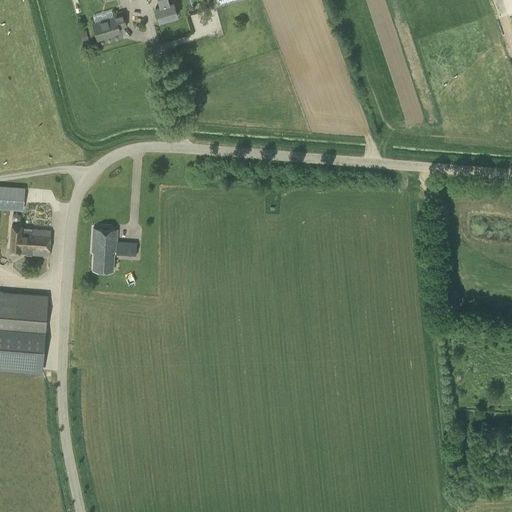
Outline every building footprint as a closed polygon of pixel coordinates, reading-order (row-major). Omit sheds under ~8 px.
[(157,0),(159,7),(155,8),(159,22),(177,16),(173,3),(169,4),(168,0),(157,0)] [(113,18),(93,24),(98,40),(108,37),(108,36),(119,32),(118,28),(126,26),(122,12),(112,15),(113,18)] [(25,187),(0,185),(0,209),(23,211),(25,187)] [(20,252),(20,253),(26,253),(26,255),(50,256),(50,255),(49,255),(51,230),(21,228),(21,225),(12,224),(10,252),(20,252)] [(113,254),(138,255),(138,245),(116,244),(117,229),(93,228),(92,252),(94,252),(93,269),(112,270),(113,254)] [(0,367),(42,370),(47,296),(0,292),(0,367)]
